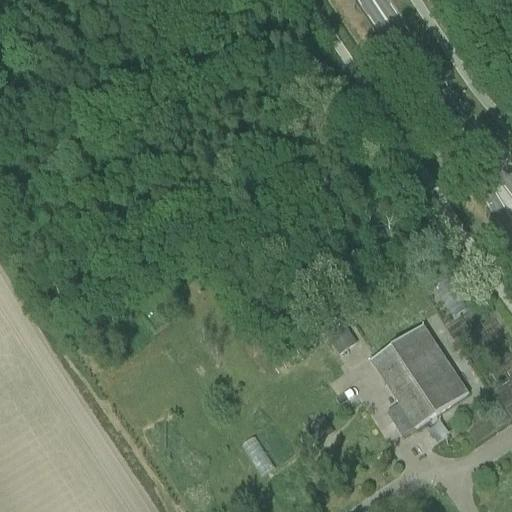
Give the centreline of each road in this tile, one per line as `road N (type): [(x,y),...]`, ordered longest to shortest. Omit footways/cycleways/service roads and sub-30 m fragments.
road 1 (secondary): [(511,212),(369,0)]
road 2 (unclassified): [(343,511),(410,460),(474,461),(511,436)]
